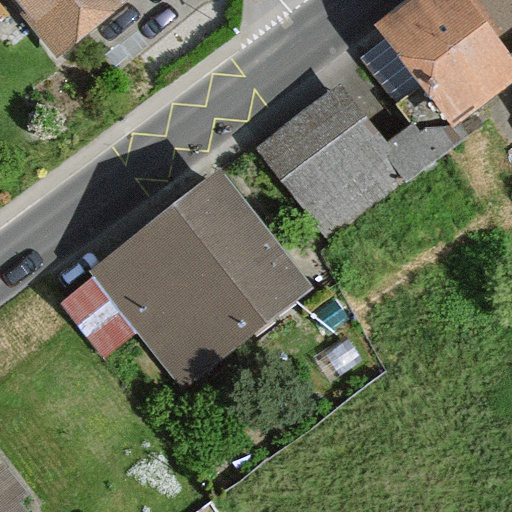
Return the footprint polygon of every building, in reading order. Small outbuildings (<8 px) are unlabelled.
[(3,0),(55,59),(122,2),(120,0),(3,0)] [(511,0),(405,0),(361,33),(436,133),(505,81),(483,51),(511,28),(511,0)] [(409,178),(339,90),(259,153),(330,241),(409,178)] [(304,286),(209,171),(90,268),(185,383),(304,286)] [(23,511),(0,481),(0,511),(23,511)]
